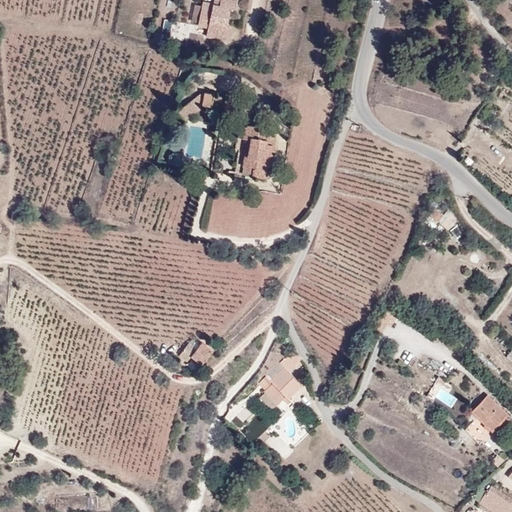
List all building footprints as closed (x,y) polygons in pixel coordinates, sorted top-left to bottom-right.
[(234,7),(234,0),(216,0),(216,5),(216,16),(211,16),(209,28),(206,28),(206,37),(229,38),(230,25),(226,25),(228,7),(234,7)] [(216,16),(216,5),(200,4),(197,27),(206,28),(209,28),(211,16),(216,16)] [(210,90),(211,88),(199,85),(198,89),(195,89),(173,104),(180,115),(199,101),(207,103),(208,97),(210,90)] [(222,101),(224,94),(210,90),(208,97),(222,101)] [(248,113),(252,98),(225,92),(224,94),(220,107),(248,113)] [(118,137),(123,124),(109,118),(103,131),(118,137)] [(275,153),(276,147),(275,145),(272,143),(274,136),(267,134),(268,128),(243,122),(241,130),(238,129),(232,153),(236,154),(231,175),(255,180),(256,176),(265,178),(271,154),(273,154),(275,153)] [(445,211),(436,203),(430,209),(439,217),(445,211)] [(193,357),(199,347),(189,343),(180,360),(189,364),(193,357)] [(205,363),(213,350),(201,344),(193,357),(205,363)] [(306,388),(292,376),(302,364),(292,356),(261,389),(284,409),(289,403),(292,405),(306,388)] [(448,392),(453,386),(438,376),(427,393),(450,408),(457,398),(448,392)] [(505,409),(487,391),(471,407),(490,425),(505,409)] [(282,407),(268,395),(262,402),(276,414),(282,407)] [(486,428),(490,425),(471,407),(468,410),(486,428)] [(231,421),(239,430),(245,423),(237,415),(231,421)] [(286,458),(293,450),(273,433),(266,442),(286,458)] [(500,460),(508,453),(503,447),(495,453),(500,460)] [(511,511),(511,492),(493,480),(482,497),(493,504),(496,501),(511,511),(510,511),(511,511)]
